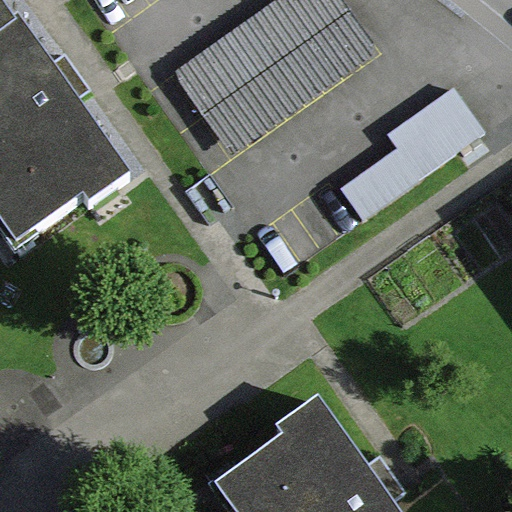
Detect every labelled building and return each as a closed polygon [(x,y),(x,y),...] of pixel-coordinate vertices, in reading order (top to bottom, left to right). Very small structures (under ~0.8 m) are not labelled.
[(370,55),(330,0),(286,0),(174,80),(229,156),(370,55)] [(0,39),(13,30),(0,13),(0,39)] [(125,186),(13,30),(0,39),(0,235),(12,252),(81,203),(88,212),(125,186)] [(479,138),(449,95),(383,142),(394,157),(338,196),(357,223),(479,138)] [(511,206),(503,211),(511,230),(511,206)] [(275,441),(281,449),(218,494),(230,511),(393,511),(318,409),(275,441)]
